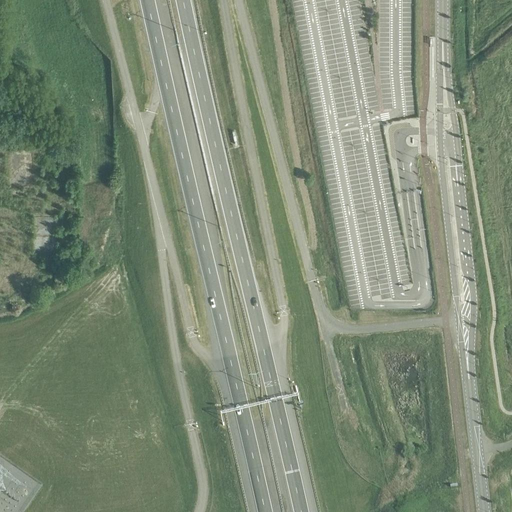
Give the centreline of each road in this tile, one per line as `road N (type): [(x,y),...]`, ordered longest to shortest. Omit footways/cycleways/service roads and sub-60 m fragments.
road 1 (trunk): [(300,511),(182,0)]
road 2 (trunk): [(147,0),(264,511)]
road 3 (unclassified): [(470,389),(473,302),(454,150)]
road 4 (unclassified): [(440,151),(470,389)]
